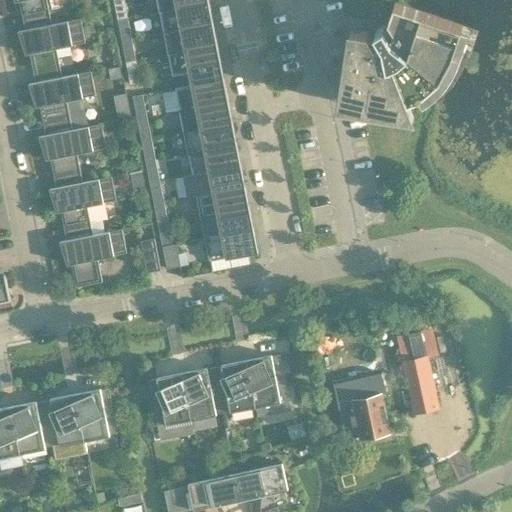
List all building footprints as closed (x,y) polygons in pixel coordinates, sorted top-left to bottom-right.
[(15,0),(16,1),(20,0),(25,29),(51,24),(46,0),(15,0)] [(123,0),(113,0),(117,14),(126,12),(123,0)] [(208,0),(157,0),(160,11),(209,1),(208,0)] [(209,1),(160,11),(164,32),(213,22),(209,1)] [(458,63),(461,55),(454,53),(463,26),(395,3),(389,20),(392,24),(386,27),(385,26),(375,31),(377,33),(371,37),(368,33),(351,30),(341,96),(368,101),(367,109),(398,113),(395,105),(420,95),(440,78),(446,83),(451,76),(458,63)] [(100,21),(111,19),(110,13),(99,15),(100,21)] [(51,24),(25,29),(19,31),(26,54),(30,53),(36,82),(62,77),(56,47),(85,42),(81,18),(51,24)] [(128,22),(118,24),(122,40),(132,39),(128,22)] [(213,22),(164,32),(168,53),(218,44),(213,22)] [(132,39),(122,40),(125,57),(135,55),(132,39)] [(224,78),(218,44),(168,53),(173,76),(190,72),(192,84),(224,78)] [(136,60),(126,62),(130,84),(140,82),(136,60)] [(62,77),(36,82),(29,83),(37,106),(40,105),(46,134),(72,129),(66,100),(96,94),(91,71),(62,77)] [(229,101),(224,78),(192,84),(175,88),(180,111),(225,102),(225,100),(227,100),(227,102),(229,101)] [(146,112),(143,94),(133,96),(136,114),(146,112)] [(225,102),(180,111),(184,132),(229,123),(229,122),(231,121),(231,123),(233,122),(229,101),(227,102),(227,100),(225,100),(225,102)] [(229,123),(184,132),(188,153),(234,144),(233,143),(235,143),(235,144),(237,143),(233,122),(231,123),(231,121),(229,122),(229,123)] [(148,122),(138,124),(141,140),(151,138),(148,122)] [(101,123),(72,129),(46,134),(39,136),(47,159),(51,158),(56,187),(83,182),(77,153),(106,147),(101,123)] [(151,138),(141,140),(145,157),(154,155),(151,138)] [(234,144),(188,153),(192,174),(238,165),(237,164),(239,164),(240,165),(242,165),(237,143),(235,144),(235,143),(233,143),(234,144)] [(156,164),(147,166),(150,183),(160,181),(156,164)] [(238,165),(192,174),(196,196),(242,187),(242,185),(244,185),(244,186),(246,186),(242,165),(240,165),(239,164),(237,164),(238,165)] [(112,176),(83,182),(56,187),(57,187),(50,188),(57,211),(61,210),(67,240),(93,234),(87,205),(116,199),(112,176)] [(160,181),(150,183),(153,199),(163,197),(160,181)] [(242,187),(196,196),(201,217),(246,208),(246,206),(248,206),(248,207),(250,207),(246,186),(244,186),(244,185),(242,185),(242,187)] [(246,208),(201,217),(205,238),(250,229),(250,228),(252,227),(252,229),(254,228),(250,207),(248,207),(248,206),(246,206),(246,208)] [(165,207),(155,209),(158,225),(168,223),(165,207)] [(168,223),(158,225),(161,241),(171,239),(168,223)] [(250,229),(205,238),(209,260),(259,250),(254,228),(252,229),(252,227),(250,228),(250,229)] [(93,234),(67,240),(60,241),(68,264),(72,263),(76,287),(102,281),(98,258),(127,252),(122,229),(93,234)] [(155,238),(141,241),(147,273),(161,270),(155,238)] [(176,244),(163,246),(167,269),(181,266),(176,244)] [(0,301),(11,299),(6,273),(0,274),(0,301)] [(415,311),(391,317),(393,325),(417,319),(415,311)] [(414,413),(438,408),(427,356),(437,354),(432,329),(397,337),(403,361),(414,413)] [(279,354),(267,358),(260,360),(259,357),(246,360),(256,407),(288,400),(279,354)] [(234,365),(226,366),(214,367),(223,413),(256,407),(246,360),(234,362),(234,365)] [(214,367),(203,370),(196,372),(195,370),(182,372),(191,419),(223,413),(214,367)] [(159,426),(191,419),(182,372),(169,375),(170,377),(150,380),(159,426)] [(377,434),(390,432),(381,393),(380,393),(378,384),(352,390),(354,398),(353,399),(361,438),(364,437),(368,439),(375,437),(377,434)] [(108,388),(97,391),(89,393),(89,391),(76,393),(85,440),(118,434),(108,388)] [(63,398),(55,399),(44,400),(53,446),(85,440),(76,393),(63,396),(63,398)] [(44,400),(32,404),(25,406),(24,403),(11,406),(21,453),(53,446),(44,400)] [(23,465),(21,453),(11,406),(0,408),(0,466),(1,469),(23,465)] [(282,463),(235,473),(241,499),(254,496),(254,495),(262,494),(260,511),(263,511),(288,501),(281,490),(288,489),(282,463)] [(189,485),(164,490),(168,511),(182,511),(190,510),(205,506),(206,511),(225,511),(220,503),(227,500),(227,501),(241,499),(235,473),(189,483),(189,485)] [(95,493),(97,504),(105,501),(104,491),(95,493)]
